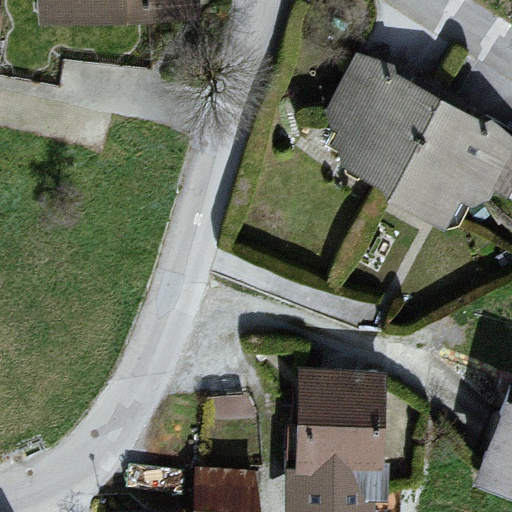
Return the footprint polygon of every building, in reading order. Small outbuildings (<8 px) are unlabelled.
[(61,56),(148,65),(147,3),(183,2),(183,0),(74,0),(75,6),(70,6),(70,0),(0,0),(0,71),(56,82),(61,56)] [(389,182),(390,179),(435,97),(358,54),(331,104),(334,113),(353,123),(338,150),(359,161),(355,168),(381,182),(389,182)] [(511,139),(511,140),(481,122),(451,105),(435,97),(390,179),(439,208),(454,181),(472,191),(485,189),(488,184),(505,193),(511,180),(511,139)] [(374,439),(380,374),(301,370),(299,452),(284,451),(284,471),(297,472),(296,511),(362,511),(363,499),(363,489),(381,490),(382,460),(379,459),(374,439)] [(501,408),(483,455),(477,468),(511,481),(511,385),(507,393),(501,408)] [(193,511),(249,511),(250,503),(251,469),(245,469),(195,467),(193,511)]
